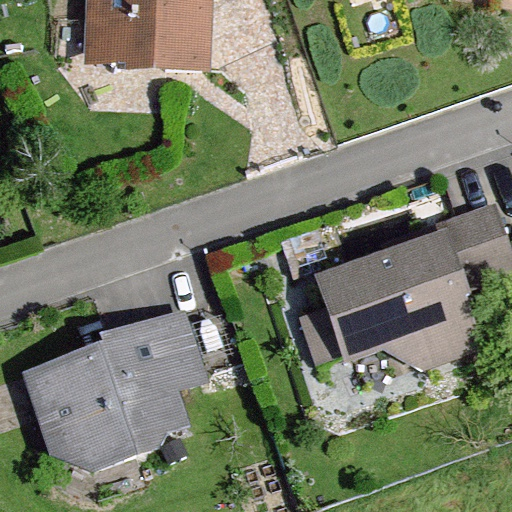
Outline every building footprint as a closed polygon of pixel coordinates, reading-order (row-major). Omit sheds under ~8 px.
[(210,0),(102,0),(101,47),(164,50),(173,59),(209,61),(210,0)] [(511,216),(509,207),(410,242),(413,252),(461,236),(476,281),(511,268),(511,216)] [(461,236),(413,252),(344,276),(353,302),(367,343),(369,348),(402,336),(403,336),(439,356),(490,338),(482,311),(471,282),(476,281),(461,236)] [(367,343),(353,302),(325,311),(340,353),(367,343)] [(112,455),(155,441),(151,429),(198,412),(186,375),(217,365),(197,308),(129,331),(132,341),(53,367),(64,402),(74,398),(90,446),(112,455)] [(77,440),(90,446),(74,398),(64,402),(77,440)]
